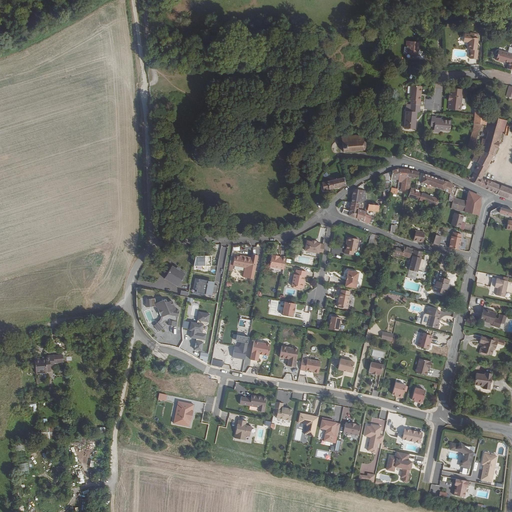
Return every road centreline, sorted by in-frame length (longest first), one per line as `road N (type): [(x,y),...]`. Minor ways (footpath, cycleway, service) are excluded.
road 1 (track): [(132,0),(149,243)]
road 2 (residential): [(224,373),(437,418)]
road 3 (residential): [(149,243),(125,294),(135,330),(224,373)]
road 4 (residential): [(487,194),(400,159),(356,180),(322,211)]
road 5 (residential): [(149,243),(289,233),(322,211)]
road 6 (unclassified): [(473,257),(444,413)]
road 7 (residential): [(322,211),(411,245),(473,257)]
road 8 (track): [(110,482),(135,330)]
road 9 (track): [(125,294),(108,310),(0,334)]
